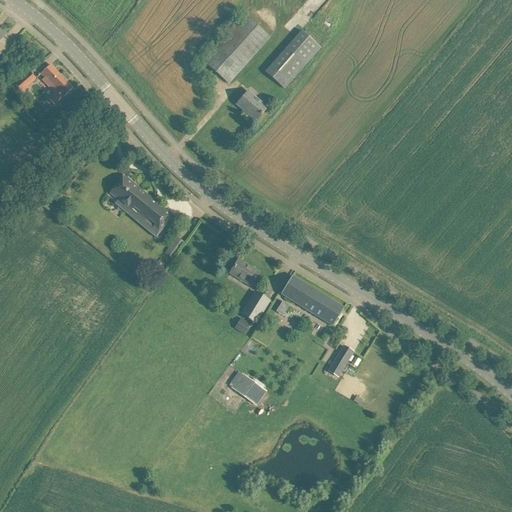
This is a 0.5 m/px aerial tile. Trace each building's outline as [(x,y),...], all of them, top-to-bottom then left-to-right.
[(245,15),(210,54),(203,61),(228,84),(270,37),(245,15)] [(320,47),(301,30),(264,72),(284,89),(320,47)] [(48,98),(49,99),(54,105),(63,97),(72,88),(50,65),(41,74),(44,77),(42,80),(53,93),(48,98)] [(15,84),(21,91),(35,79),(29,72),(15,84)] [(237,104),(256,121),(267,109),(248,92),(237,104)] [(111,193),(159,233),(173,217),(125,177),(111,193)] [(180,237),(169,253),(175,257),(185,242),(180,237)] [(238,260),(233,268),(231,272),(251,285),(259,273),(259,272),(258,274),(246,267),(247,265),(238,260)] [(281,294),(320,318),(333,326),(343,308),(292,276),(281,294)] [(241,313),(255,323),(270,300),(256,291),(241,313)] [(234,328),(244,334),(250,324),(241,318),(234,328)] [(344,346),(330,370),(339,376),(354,352),(344,346)] [(263,390),(242,374),(232,388),(253,403),(263,390)]
